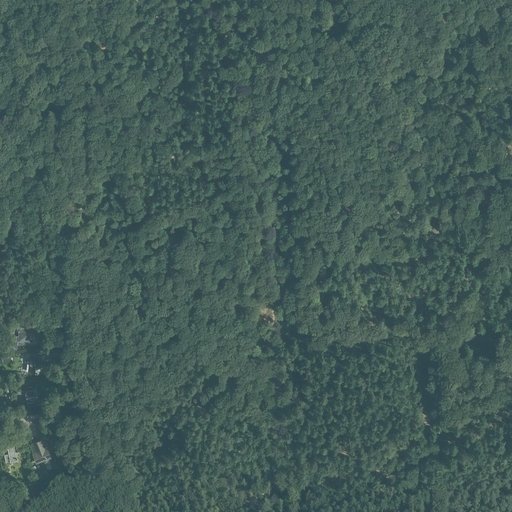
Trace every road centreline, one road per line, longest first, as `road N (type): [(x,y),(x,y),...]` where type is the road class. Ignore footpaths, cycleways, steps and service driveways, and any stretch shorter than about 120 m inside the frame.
road 1 (track): [(440,511),(439,465),(407,316),(404,213),(341,0)]
road 2 (track): [(293,511),(257,128),(215,0)]
road 3 (track): [(94,511),(58,410),(87,125),(75,0)]
road 4 (track): [(0,230),(80,193),(345,100),(452,102),(492,91)]
road 5 (track): [(511,375),(485,385),(457,421),(427,418),(309,465),(232,511)]
road 6 (track): [(196,151),(188,99),(196,0)]
road 7 (track): [(256,0),(288,117)]
